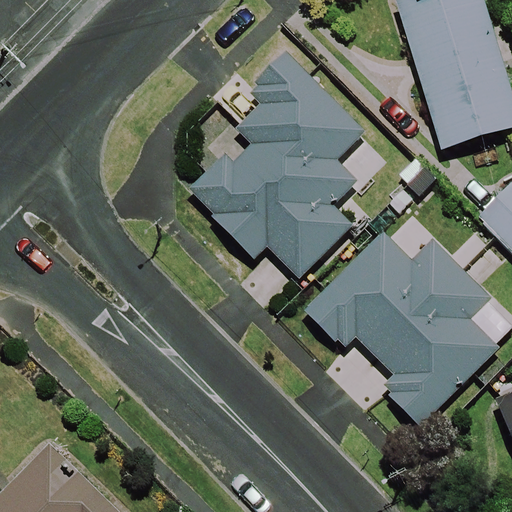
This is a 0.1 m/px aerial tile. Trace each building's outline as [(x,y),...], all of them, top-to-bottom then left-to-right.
[(511,97),(485,0),(403,0),(394,3),(437,162),(511,141),(511,97)] [(350,292),(387,332),(444,281),(407,241),(413,235),(303,112),(230,177),(341,300),(350,292)] [(511,192),(477,227),(511,261),(511,192)] [(511,391),(495,398),(511,444),(511,391)] [(110,511),(55,452),(0,503),(0,511),(110,511)]
